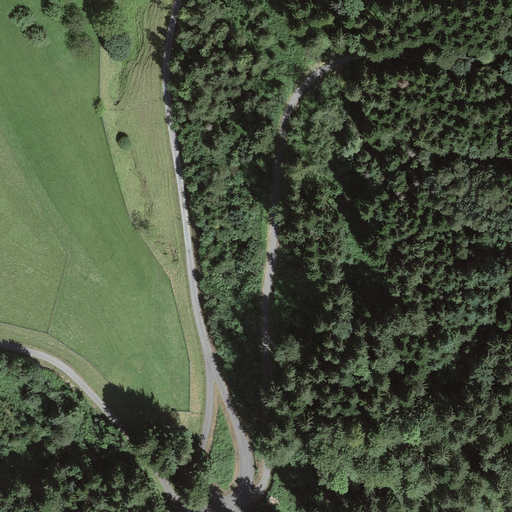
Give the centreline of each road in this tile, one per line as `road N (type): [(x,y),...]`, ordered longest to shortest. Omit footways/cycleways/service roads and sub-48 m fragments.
road 1 (track): [(227,511),(265,480),(263,367),(278,161),(296,91),(327,63),(365,53),(511,74)]
road 2 (track): [(232,510),(204,483),(200,464),(208,357),(166,68),(177,0)]
road 3 (track): [(0,342),(54,362),(97,400),(188,511)]
road 4 (track): [(208,357),(244,440),(246,495)]
